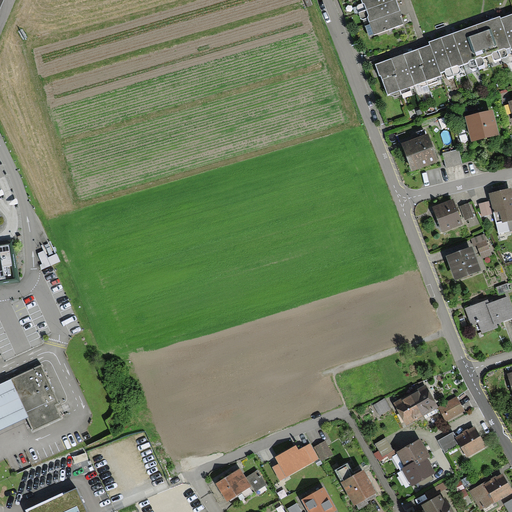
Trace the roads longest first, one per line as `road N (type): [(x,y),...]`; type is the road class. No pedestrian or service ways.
road 1 (residential): [(191,475),(345,412),(398,511)]
road 2 (residential): [(324,0),(399,201)]
road 3 (residential): [(399,201),(464,370)]
